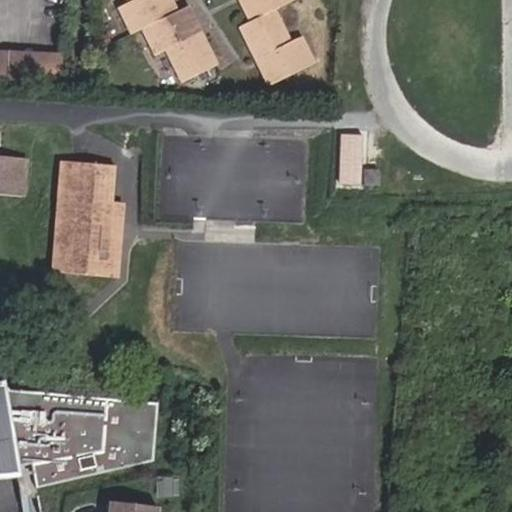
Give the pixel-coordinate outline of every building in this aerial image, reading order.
[(165,0),(111,0),(121,24),(133,19),(144,49),(159,43),(171,75),(204,62),(179,0),(173,0),(166,3),(165,0)] [(230,0),(237,19),(230,24),(255,87),(303,66),(292,39),(278,44),(264,12),(289,1),(288,0),(230,0)] [(55,30),(0,27),(0,55),(34,57),(54,49),(55,30)] [(332,109),(330,161),(354,162),(355,144),(355,110),(332,109)] [(142,208),(183,214),(195,135),(154,129),(142,208)] [(252,221),(290,226),(300,145),(262,140),(252,221)] [(0,182),(12,184),(14,144),(0,143),(0,182)] [(370,145),(355,144),(354,162),(369,162),(370,145)] [(86,188),(101,189),(103,151),(51,147),(40,259),(105,265),(108,229),(85,213),(86,188)] [(352,200),(369,202),(372,181),(355,178),(352,200)] [(85,213),(108,229),(111,191),(101,189),(86,188),(85,213)] [(146,461),(153,406),(0,391),(0,466),(7,467),(24,464),(28,485),(146,461)] [(28,485),(24,464),(7,467),(14,499),(30,495),(28,485)] [(106,511),(104,511),(154,511),(156,505),(109,498),(107,511),(106,511)]
